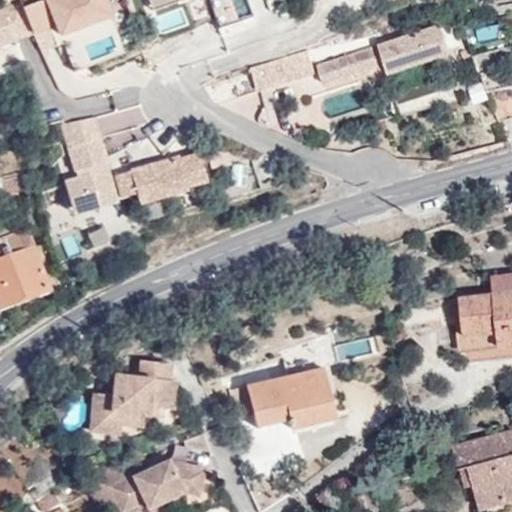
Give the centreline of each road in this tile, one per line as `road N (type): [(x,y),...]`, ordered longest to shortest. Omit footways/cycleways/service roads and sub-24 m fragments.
road 1 (tertiary): [(0,377),(65,327),(265,234),(511,161)]
road 2 (unknown): [(408,192),(164,93),(304,34),(342,0)]
road 3 (unknown): [(164,93),(54,105),(26,60)]
road 4 (unknown): [(241,511),(190,361)]
